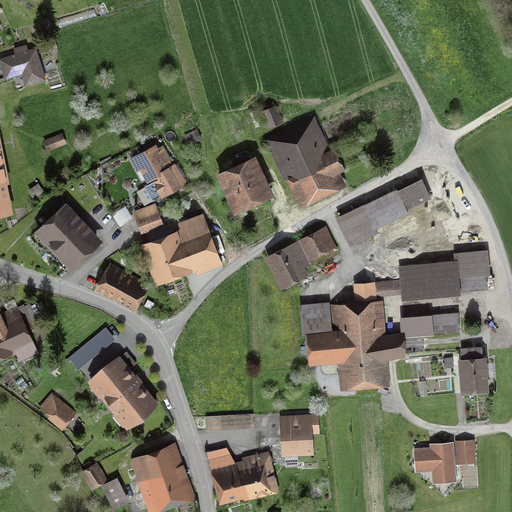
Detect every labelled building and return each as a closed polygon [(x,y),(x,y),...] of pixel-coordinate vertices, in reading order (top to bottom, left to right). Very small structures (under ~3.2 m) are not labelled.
[(38,50),(1,61),(7,81),(24,75),(28,88),(48,82),(38,50)] [(273,110),(261,114),(266,127),(278,123),(273,110)] [(305,125),(273,141),(305,202),(345,181),(343,177),(352,173),(340,150),(323,159),(305,125)] [(64,136),(45,143),(48,153),(68,146),(64,136)] [(162,144),(132,161),(146,187),(155,182),(165,201),(187,189),(162,144)] [(255,161),(221,176),(235,208),(269,193),(255,161)] [(424,181),(340,220),(350,240),(410,212),(408,208),(432,197),(424,181)] [(154,205),(145,208),(147,215),(157,212),(154,205)] [(96,241),(65,210),(39,236),(70,267),(96,241)] [(147,215),(137,219),(143,235),(163,227),(157,212),(147,215)] [(182,235),(147,247),(162,290),(224,268),(206,216),(179,226),(182,235)] [(326,223),(297,239),(310,263),(340,247),(326,223)] [(315,273),(310,263),(297,239),(267,254),(286,289),(315,273)] [(401,282),(402,294),(403,299),(460,293),(458,279),(457,261),(399,267),(401,282)] [(146,285),(109,264),(97,285),(134,306),(146,285)] [(486,275),(458,279),(460,293),(488,289),(486,275)] [(372,284),(355,286),(357,303),(353,304),(329,306),(332,334),(309,335),(311,355),(346,352),(349,384),(380,381),(372,284)] [(22,313),(0,321),(0,365),(38,351),(22,313)] [(459,314),(432,315),(434,332),(461,330),(459,314)] [(106,331),(96,339),(104,348),(114,340),(106,331)] [(397,353),(423,351),(422,335),(396,336),(397,353)] [(86,348),(76,357),(84,364),(93,355),(86,348)] [(481,349),(461,350),(465,389),(485,387),(481,349)] [(122,354),(87,380),(125,429),(159,403),(122,354)] [(78,410),(52,389),(41,402),(51,411),(49,415),(64,427),(78,410)] [(255,415),(207,418),(208,432),(256,429),(255,415)] [(317,415),(282,416),(283,453),(311,452),(311,436),(317,436),(317,415)] [(473,440),(457,441),(459,463),(475,461),(473,440)] [(433,449),(418,451),(420,470),(434,469),(435,474),(436,482),(455,480),(451,443),(433,445),(433,449)] [(169,449),(133,461),(150,510),(186,498),(169,449)] [(240,460),(249,497),(277,490),(267,449),(239,456),(240,460)] [(249,497),(240,460),(209,467),(219,505),(249,497)] [(99,465),(83,474),(94,492),(104,487),(115,511),(132,503),(120,480),(110,484),(99,465)]
